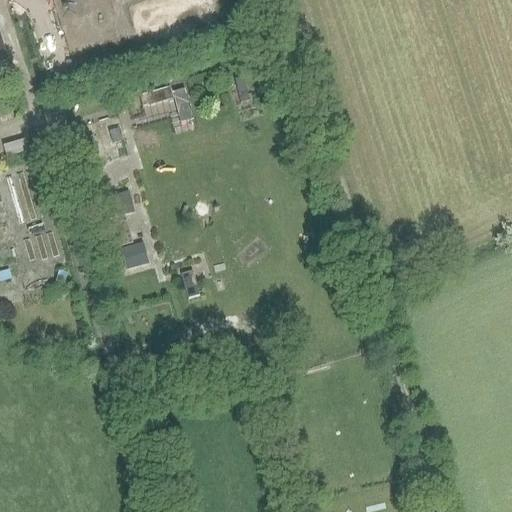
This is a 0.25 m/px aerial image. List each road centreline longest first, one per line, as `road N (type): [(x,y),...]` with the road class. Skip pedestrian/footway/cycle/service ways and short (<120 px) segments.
road 1 (track): [(164,511),(7,0)]
road 2 (track): [(390,316),(450,511)]
